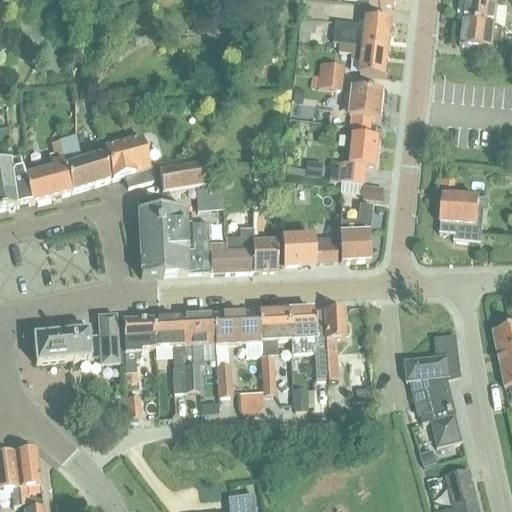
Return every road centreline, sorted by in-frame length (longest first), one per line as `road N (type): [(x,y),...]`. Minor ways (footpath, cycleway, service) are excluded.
road 1 (residential): [(429,0),(395,288)]
road 2 (residential): [(125,296),(395,288)]
road 3 (residential): [(507,511),(462,282)]
road 4 (residential): [(125,296),(112,223),(96,211),(0,233)]
road 5 (unclassified): [(0,320),(125,296)]
